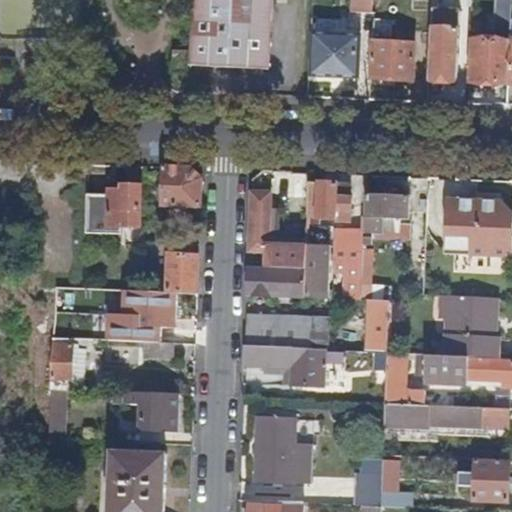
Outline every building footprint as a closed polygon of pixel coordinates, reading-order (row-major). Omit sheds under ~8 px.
[(193,0),(191,51),(191,67),(250,69),(252,0),(193,0)] [(273,0),(252,0),(250,69),(270,70),(273,0)] [(352,0),(352,14),(373,15),(373,0),(352,0)] [(511,0),(495,0),(495,42),(472,41),(470,83),(510,85),(511,40),(511,27),(511,0)] [(461,13),(432,12),(432,23),(429,81),(458,83),(461,13)] [(394,44),(395,29),(374,28),(373,43),(394,44)] [(361,37),(312,33),(310,76),(333,77),(333,72),(360,74),(361,37)] [(394,44),(373,43),(372,79),(414,82),(416,46),(394,44)] [(191,51),(175,50),(174,72),(190,73),(191,67),(191,51)] [(164,207),(203,209),(203,181),(192,170),(165,168),(164,207)] [(339,185),(310,184),(309,234),(321,235),(322,221),(342,221),(342,214),(347,214),(346,219),(352,219),(353,199),(349,199),(349,192),(339,191),(339,185)] [(142,188),(122,187),(122,192),(122,197),(110,197),(88,196),(87,235),(121,236),(121,227),(141,228),(142,188)] [(272,188),(254,188),(252,235),(251,254),(269,254),(268,270),(307,272),(308,247),(308,243),(270,242),(272,188)] [(411,199),(366,197),(365,239),(365,246),(374,246),(374,240),(376,234),(402,235),(403,221),(410,221),(411,199)] [(511,211),(502,202),(446,200),(445,237),(455,238),(454,256),(511,257),(511,234),(509,235),(510,227),(511,227),(511,211)] [(144,225),(143,245),(170,246),(170,226),(144,225)] [(201,236),(185,236),(184,247),(201,248),(201,236)] [(455,238),(445,237),(444,256),(454,256),(455,238)] [(363,302),(365,246),(365,239),(352,239),(351,269),(346,269),(345,301),(363,302)] [(307,272),(307,274),(306,300),(327,300),(329,248),(308,247),(307,272)] [(201,259),(171,257),(169,294),(199,296),(201,259)] [(250,272),(249,297),(306,300),(307,274),(250,272)] [(75,300),(91,300),(91,291),(85,290),(57,289),(55,325),(74,326),(75,300)] [(498,307),(498,301),(450,298),(449,305),(498,307)] [(369,352),(389,352),(391,303),(387,303),(387,311),(371,311),(369,352)] [(441,320),(449,320),(449,305),(441,305),(441,320)] [(498,307),(449,305),(449,320),(447,358),(500,361),(500,340),(496,340),(498,307)] [(249,318),(247,348),(314,351),(314,347),(330,347),(331,322),(249,318)] [(53,391),(67,392),(84,393),(84,381),(71,380),(72,360),(73,341),(55,340),(53,391)] [(92,351),(92,341),(80,341),(80,351),(92,351)] [(175,362),(176,345),(146,344),(145,360),(175,362)] [(294,382),(325,384),(326,352),(314,351),(247,348),(246,368),(294,370),(294,382)] [(408,356),(388,355),(387,406),(426,408),(426,393),(406,392),(408,356)] [(511,364),(420,359),(419,377),(426,377),(426,384),(468,386),(468,381),(511,383),(511,364)] [(72,360),(71,380),(84,381),(87,381),(88,361),(72,360)] [(53,391),(51,415),(66,416),(67,392),(53,391)] [(178,435),(179,397),(127,395),(127,407),(143,407),(142,434),(178,435)] [(497,412),(510,413),(511,399),(498,398),(497,412)] [(387,406),(386,428),(428,430),(429,426),(510,430),(510,413),(497,412),(426,408),(387,406)] [(51,415),(50,443),(64,443),(66,416),(51,415)] [(259,420),(258,452),(314,454),(314,446),(297,445),(298,421),(259,420)] [(313,485),(314,454),(258,452),(257,483),(313,485)] [(163,511),(166,457),(114,456),(111,511),(163,511)] [(355,508),(364,508),(383,510),(383,509),(384,462),(385,460),(362,458),(361,475),(357,475),(355,508)] [(511,463),(477,461),(476,475),(461,475),(461,488),(475,488),(475,503),(509,505),(511,463)] [(398,495),(399,463),(384,462),(383,509),(411,510),(413,496),(398,495)]
